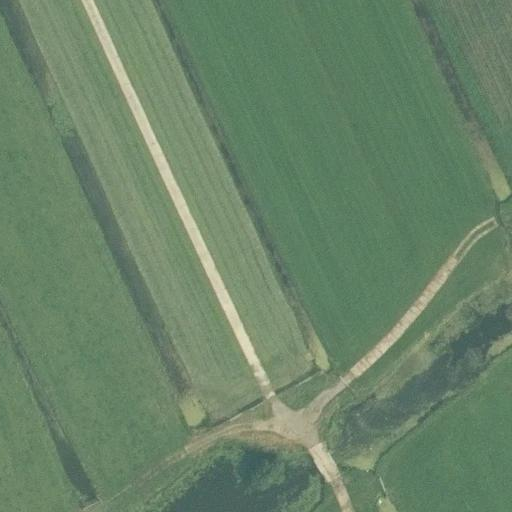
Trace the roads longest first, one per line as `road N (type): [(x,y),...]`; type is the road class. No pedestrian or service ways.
road 1 (track): [(347,511),(316,444),(274,403),(88,0)]
road 2 (track): [(103,511),(236,428),(298,424),(511,265)]
